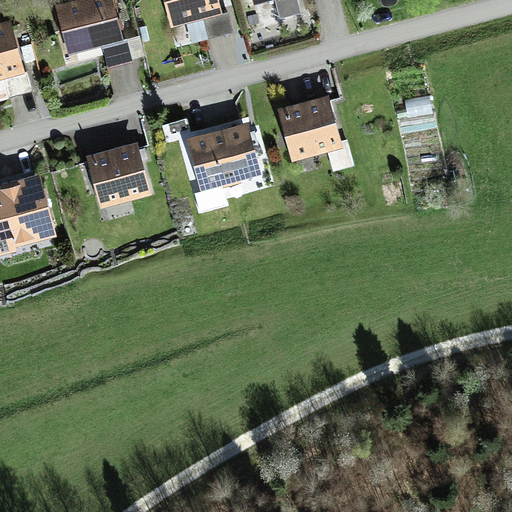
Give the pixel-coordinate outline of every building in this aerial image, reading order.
[(107,66),(132,60),(132,57),(144,54),(139,33),(127,36),(123,37),(114,0),(55,0),(68,52),(101,44),(107,66)] [(164,0),(171,25),(186,22),(191,41),(233,30),(228,9),(222,11),(219,0),(164,0)] [(302,11),(298,0),(252,0),(253,3),(263,0),(275,0),(280,16),(302,11)] [(0,19),(0,99),(10,97),(10,94),(32,88),(28,70),(24,71),(10,17),(0,19)] [(340,138),(329,91),(277,104),(291,159),(328,150),(333,169),(354,163),(347,136),(340,138)] [(432,110),(429,95),(405,99),(408,115),(432,110)] [(261,172),(247,119),(186,135),(201,188),(223,183),(223,185),(241,181),(240,177),(261,172)] [(152,193),(138,138),(86,151),(101,206),(152,193)] [(40,171),(0,181),(0,253),(17,249),(16,244),(57,234),(40,171)]
